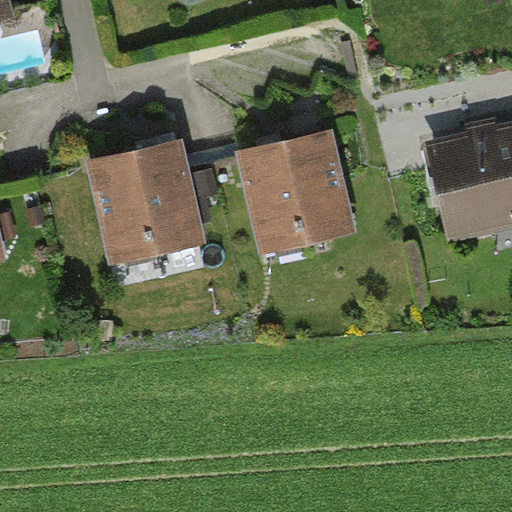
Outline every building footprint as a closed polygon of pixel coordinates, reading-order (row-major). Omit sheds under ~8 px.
[(12,0),(0,0),(0,44),(21,40),(12,0)] [(335,133),(239,154),(263,261),(359,240),(335,133)] [(511,142),(432,162),(456,263),(511,248),(511,142)] [(191,149),(92,169),(114,272),(213,252),(191,149)] [(0,209),(0,262),(12,260),(0,209)]
